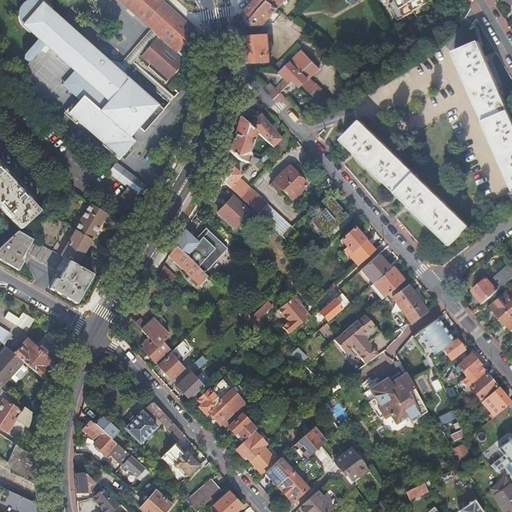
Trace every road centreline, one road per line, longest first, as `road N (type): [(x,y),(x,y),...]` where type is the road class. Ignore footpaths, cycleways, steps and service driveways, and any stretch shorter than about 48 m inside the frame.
road 1 (residential): [(432,281),(246,77),(221,64)]
road 2 (tertiary): [(202,0),(211,36),(203,120),(144,243)]
road 3 (residential): [(94,335),(267,511)]
road 4 (tertiary): [(144,243),(202,156),(221,64)]
road 5 (tertiary): [(65,511),(63,425),(94,335)]
road 6 (residential): [(511,375),(432,281)]
